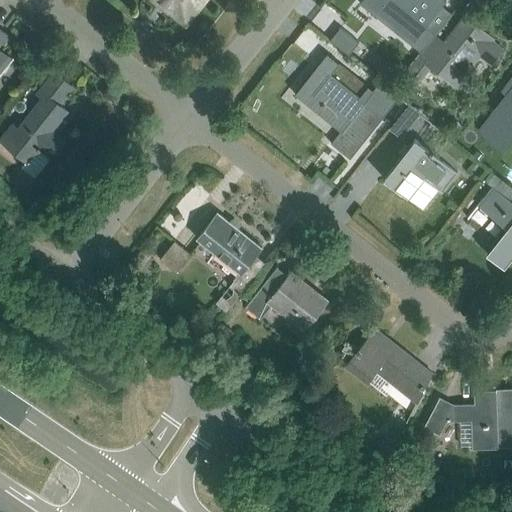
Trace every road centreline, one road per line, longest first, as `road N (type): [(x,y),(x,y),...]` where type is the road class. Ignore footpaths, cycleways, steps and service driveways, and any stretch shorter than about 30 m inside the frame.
road 1 (residential): [(190,118),(463,339),(481,345),(511,323)]
road 2 (residential): [(70,283),(190,118)]
road 3 (residential): [(42,0),(190,118)]
road 4 (tertiary): [(210,398),(70,283)]
road 5 (residential): [(343,511),(279,449),(210,398)]
road 6 (trunk): [(141,497),(0,401)]
road 7 (residential): [(190,118),(284,0)]
road 8 (tertiary): [(141,497),(210,398)]
